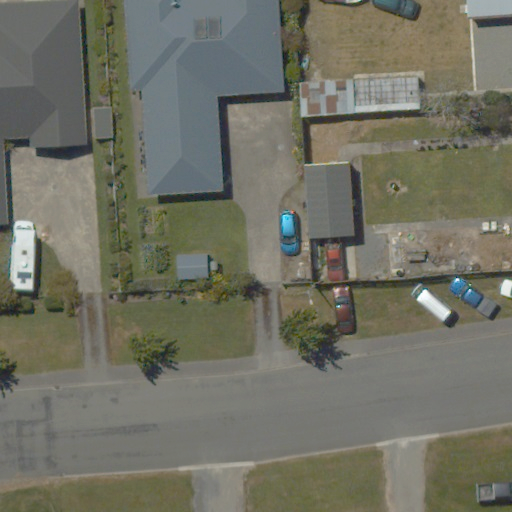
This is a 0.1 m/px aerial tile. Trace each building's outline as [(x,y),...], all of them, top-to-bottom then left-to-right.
[(0,226),(6,227),(2,153),(85,149),(79,0),(58,0),(0,2),(0,226)] [(279,0),(121,0),(127,92),(141,91),(148,203),(227,198),(220,91),(285,87),(279,0)] [(511,0),(463,0),(465,18),(511,13),(511,0)] [(418,75),(347,77),(347,110),(419,108),(418,75)] [(355,163),(308,164),(309,234),(357,233),(355,163)]
